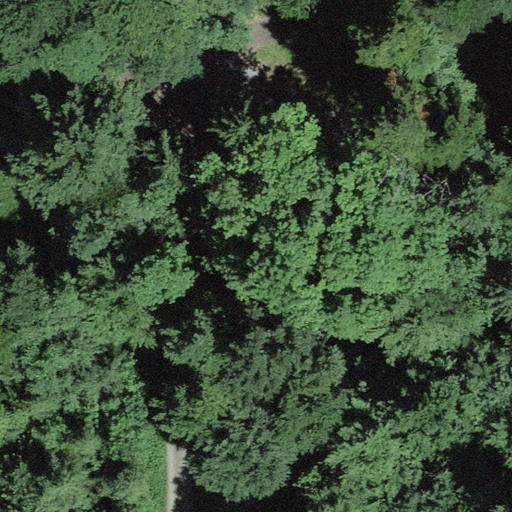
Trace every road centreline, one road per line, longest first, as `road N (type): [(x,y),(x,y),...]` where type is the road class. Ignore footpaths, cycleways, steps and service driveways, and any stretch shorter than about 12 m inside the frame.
road 1 (track): [(418,0),(153,50),(202,109),(203,203),(182,364),(181,511)]
road 2 (track): [(0,36),(153,50),(304,108),(442,203),(511,225)]
road 3 (track): [(511,328),(385,382),(230,511)]
